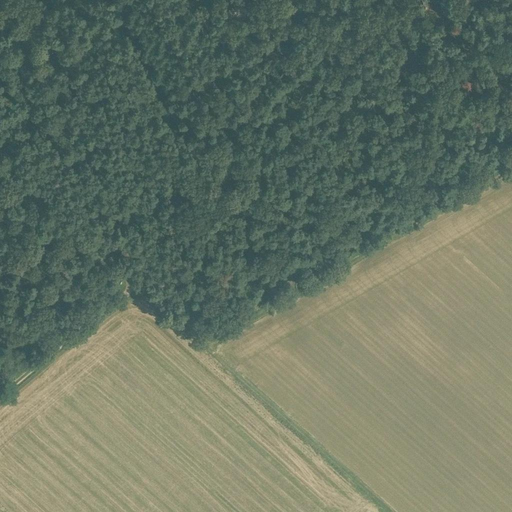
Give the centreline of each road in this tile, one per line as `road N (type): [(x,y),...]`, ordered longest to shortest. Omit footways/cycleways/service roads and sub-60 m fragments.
road 1 (track): [(511,170),(206,345),(391,511)]
road 2 (track): [(0,394),(136,283),(206,345)]
road 3 (track): [(0,160),(136,283)]
